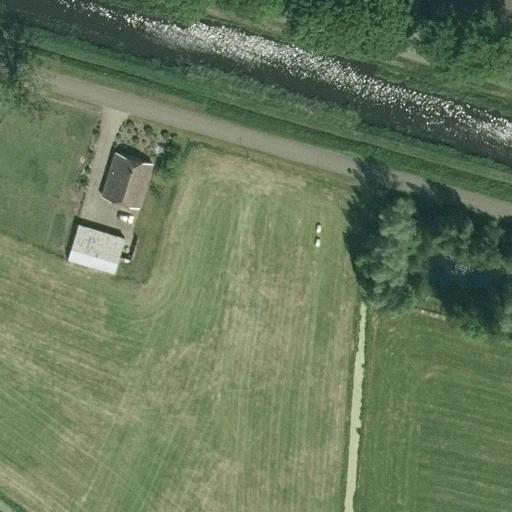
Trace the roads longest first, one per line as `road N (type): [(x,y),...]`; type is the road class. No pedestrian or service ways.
road 1 (unclassified): [(511,213),(0,65)]
road 2 (tertiary): [(405,48),(248,0)]
